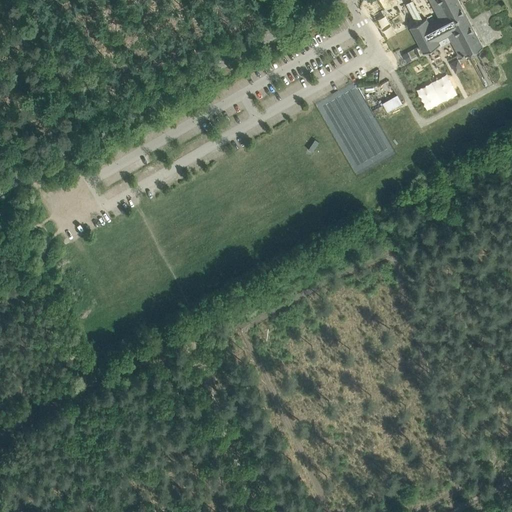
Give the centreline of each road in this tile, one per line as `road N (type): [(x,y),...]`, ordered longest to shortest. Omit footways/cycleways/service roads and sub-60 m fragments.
road 1 (tertiary): [(335,0),(0,193)]
road 2 (track): [(191,322),(0,429)]
road 3 (track): [(257,511),(191,322)]
